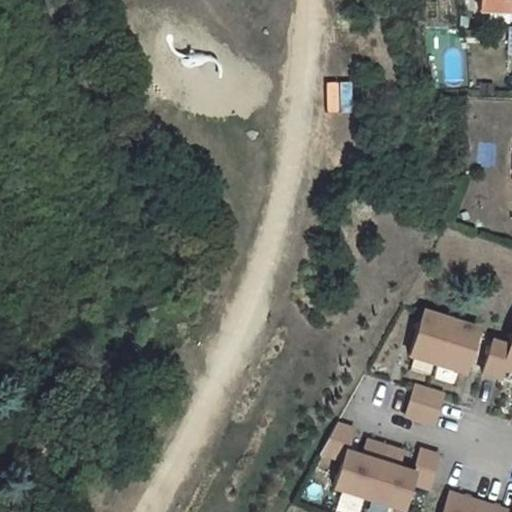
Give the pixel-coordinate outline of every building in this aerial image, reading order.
[(511,0),(480,0),(480,12),(511,13),(511,0)] [(479,332),(423,315),(409,358),(466,375),(479,332)] [(511,343),(511,345),(495,340),(485,373),(505,379),(506,373),(511,374),(511,343)] [(446,394),(415,385),(406,415),(437,425),(446,394)] [(405,449),(369,438),(364,455),(349,451),(356,427),(339,422),(319,454),(345,463),(337,489),(406,510),(416,479),(432,483),(441,455),(423,450),(416,471),(400,466),(405,449)] [(511,511),(511,510),(496,505),(466,496),(452,492),(445,511),(511,511)]
